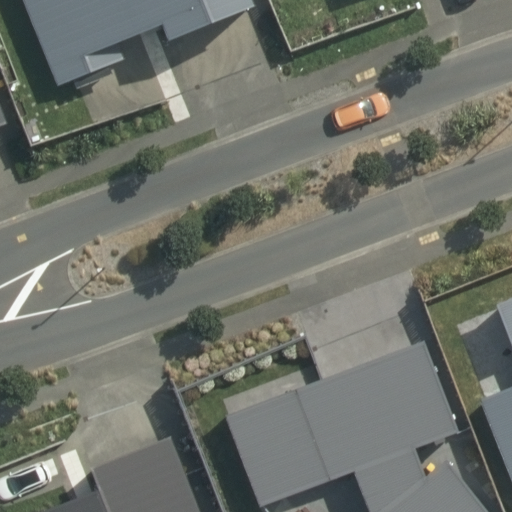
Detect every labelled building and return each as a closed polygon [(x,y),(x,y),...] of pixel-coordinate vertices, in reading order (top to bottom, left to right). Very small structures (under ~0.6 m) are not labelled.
[(122,43),(170,24),(177,40),(263,5),(261,0),(25,0),(61,85),(77,79),(80,89),(117,74),(113,65),(128,59),(122,43)] [(0,85),(0,127),(14,122),(0,85)] [(511,293),(493,301),(510,348),(511,347),(511,383),(480,397),(511,481),(511,293)] [(369,511),(491,511),(447,455),(424,471),(413,447),(459,430),(424,336),(223,412),(258,504),(351,468),(369,511)] [(96,486),(26,511),(200,511),(171,434),(88,463),(96,486)]
